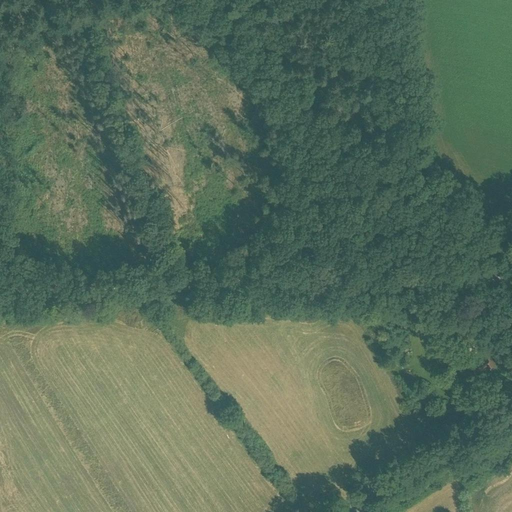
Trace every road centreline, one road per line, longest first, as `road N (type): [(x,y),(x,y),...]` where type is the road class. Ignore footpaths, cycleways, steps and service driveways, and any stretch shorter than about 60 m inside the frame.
road 1 (track): [(511,279),(0,290)]
road 2 (track): [(203,0),(468,280)]
road 3 (unclassified): [(337,511),(364,487),(511,412)]
